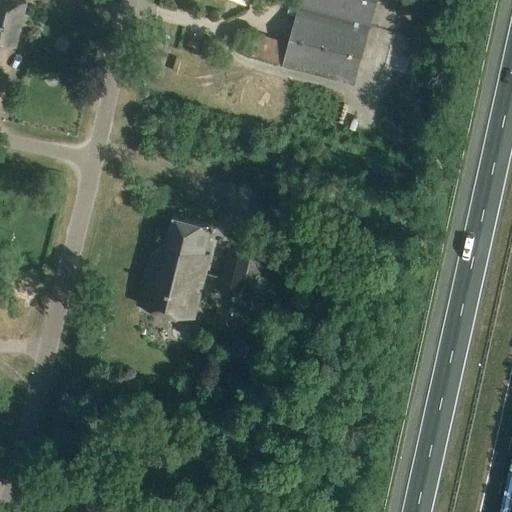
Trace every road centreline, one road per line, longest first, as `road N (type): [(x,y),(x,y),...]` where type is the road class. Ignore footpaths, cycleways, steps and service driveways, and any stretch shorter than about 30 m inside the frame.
road 1 (motorway): [(511,95),(418,511)]
road 2 (unclassified): [(9,511),(92,161)]
road 3 (unclassified): [(92,161),(129,0)]
